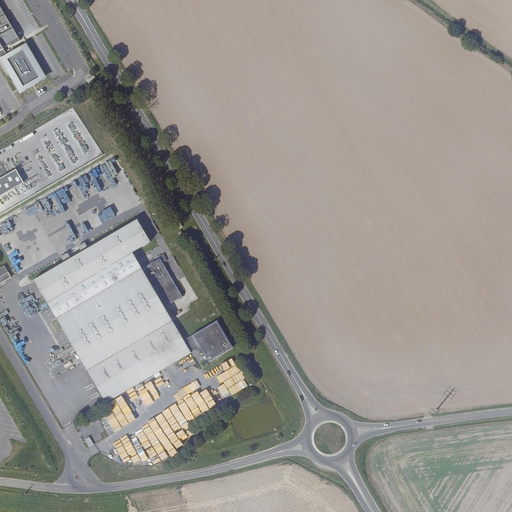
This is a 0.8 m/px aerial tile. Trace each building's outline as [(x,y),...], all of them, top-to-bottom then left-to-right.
[(0,56),(0,57),(0,61),(7,72),(12,70),(22,87),(39,77),(32,63),(37,61),(26,42),(6,54),(0,43),(0,56)] [(19,93),(47,77),(37,61),(32,63),(39,77),(22,87),(12,70),(7,72),(19,93)] [(94,75),(86,79),(88,84),(96,80),(94,75)] [(111,159),(119,172),(122,171),(114,158),(111,159)] [(0,196),(24,183),(17,169),(0,178),(0,196)] [(37,175),(31,179),(35,184),(41,180),(37,175)] [(217,321),(184,340),(164,307),(182,297),(160,258),(141,269),(131,253),(150,242),(137,219),(34,280),(106,403),(191,353),(190,352),(199,347),(208,362),(233,348),(217,321)] [(109,222),(87,232),(90,237),(111,227),(109,222)] [(11,277),(4,265),(0,267),(0,283),(0,284),(11,277)] [(216,375),(235,366),(232,359),(213,368),(216,375)] [(188,372),(182,376),(186,381),(192,377),(188,372)] [(137,389),(148,408),(162,400),(154,386),(146,390),(144,385),(137,389)] [(95,388),(70,401),(78,415),(102,403),(95,388)] [(136,436),(122,443),(132,463),(139,459),(143,467),(158,460),(154,452),(163,460),(173,455),(180,446),(189,442),(187,438),(194,434),(188,422),(213,410),(216,406),(207,388),(200,392),(205,401),(197,405),(191,392),(160,408),(162,412),(155,415),(157,419),(150,422),(150,423),(144,426),(141,429),(141,428),(134,432),(136,436)] [(89,447),(94,445),(89,436),(84,439),(89,447)]
